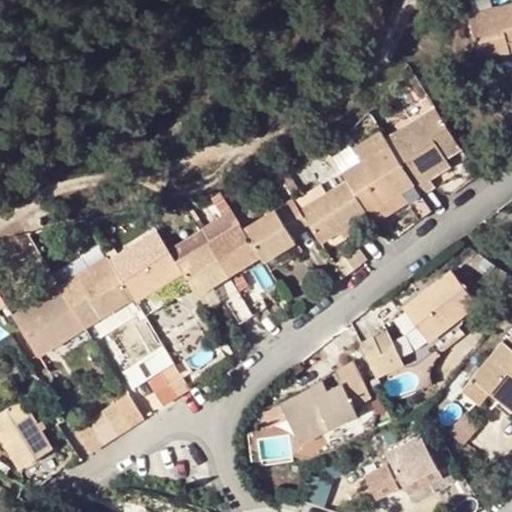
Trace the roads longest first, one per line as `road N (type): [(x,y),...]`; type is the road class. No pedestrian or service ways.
road 1 (track): [(411,0),(368,73),(313,114),(249,143),(114,173),(0,215)]
road 2 (residential): [(511,172),(281,343),(245,390)]
road 3 (residential): [(61,493),(245,390)]
road 4 (residential): [(245,390),(229,410),(222,465),(269,511)]
